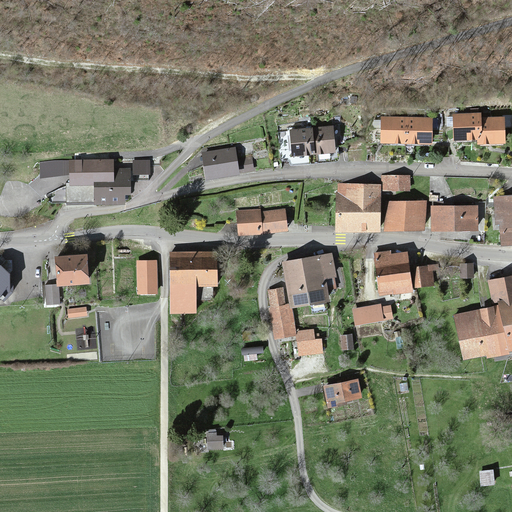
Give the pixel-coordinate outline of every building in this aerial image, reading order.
[(480,114),(453,115),(453,140),(481,139),(481,145),(504,145),(504,120),(480,120),(480,114)] [(431,119),(380,118),(380,142),(430,143),(431,119)] [(331,127),(289,130),(291,156),(332,153),(331,127)] [(234,150),(202,154),(205,178),(237,174),(234,150)] [(109,162),(70,163),(71,185),(94,184),(110,184),(109,172),(109,162)] [(128,172),(109,172),(110,184),(94,184),(94,204),(123,203),(123,192),(128,192),(128,172)] [(409,177),(380,177),(380,190),(409,190),(409,177)] [(379,186),(338,186),(337,229),(378,230),(379,186)] [(511,196),(494,198),(497,223),(500,222),(502,244),(511,242),(511,196)] [(425,202),(384,202),(384,230),(425,230),(425,202)] [(477,208),(430,207),(430,230),(477,231),(477,208)] [(283,211),(236,215),(237,234),(285,231),(283,211)] [(215,252),(168,253),(169,312),(194,312),(194,287),(216,287),(215,252)] [(389,252),(373,254),(379,296),(412,291),(412,288),(432,285),(430,265),(409,268),(407,253),(390,256),(389,252)] [(86,255),(55,256),(56,283),(87,282),(86,255)] [(329,255),(283,262),(290,307),(327,301),(324,278),(333,277),(329,255)] [(156,263),(135,263),(135,292),(156,292),(156,263)] [(474,264),(460,265),(460,276),(474,276),(474,264)] [(454,316),(464,359),(511,348),(511,276),(488,282),(493,307),(454,316)] [(57,302),(56,283),(48,284),(48,302),(57,302)] [(266,292),(274,338),(293,335),(288,306),(284,306),(281,290),(266,292)] [(379,307),(352,310),(354,325),(381,322),(379,307)] [(295,341),(293,341),(295,368),(314,366),(314,360),(323,360),(322,339),(314,340),(313,332),(295,333),(295,341)] [(353,336),(341,336),(341,350),(353,349),(353,336)] [(355,380),(322,387),(326,404),(359,398),(355,380)] [(493,472),(481,472),(482,485),(494,484),(493,472)]
